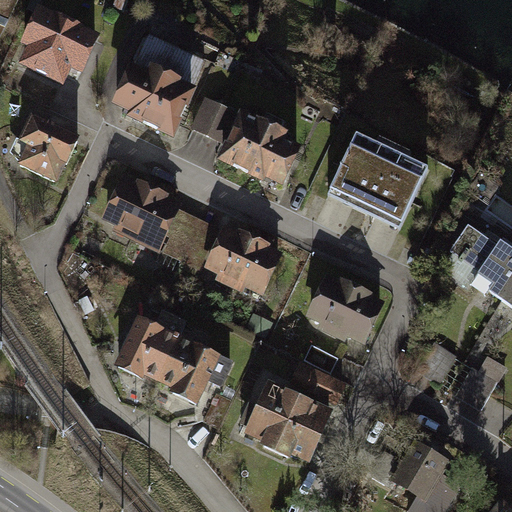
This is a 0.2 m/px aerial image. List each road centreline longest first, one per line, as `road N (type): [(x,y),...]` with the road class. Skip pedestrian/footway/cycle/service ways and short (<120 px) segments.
road 1 (residential): [(379,380),(416,281),(111,138),(46,265),(114,411)]
road 2 (residential): [(511,463),(379,380)]
road 3 (residential): [(224,511),(170,446),(114,411)]
road 4 (residential): [(315,511),(379,380)]
